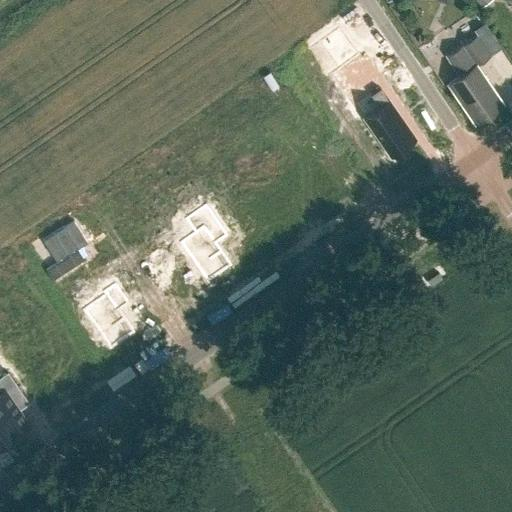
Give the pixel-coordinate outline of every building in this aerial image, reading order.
[(323,48),(313,54),(329,77),(358,56),(337,26),(318,40),(323,48)] [(448,83),(475,123),(504,103),(477,64),(491,55),(477,35),(447,55),(460,75),(448,83)] [(379,105),(364,115),(391,154),(415,138),(380,87),(371,93),(379,105)] [(327,145),(304,162),(328,197),(352,180),(327,145)] [(266,239),(290,223),(270,194),(271,193),(270,192),(278,187),(279,188),(280,187),(266,167),(246,182),(252,191),(239,200),(266,239)] [(195,232),(180,243),(207,281),(231,265),(216,243),(227,236),(206,205),(186,219),(195,232)] [(105,295),(83,310),(110,349),(134,332),(119,310),(129,304),(115,284),(103,292),(105,295)] [(43,333),(21,349),(49,389),(73,373),(56,349),(68,341),(54,322),(41,331),(43,333)] [(0,425),(7,435),(27,421),(18,408),(11,398),(21,391),(8,371),(0,376),(0,425)]
